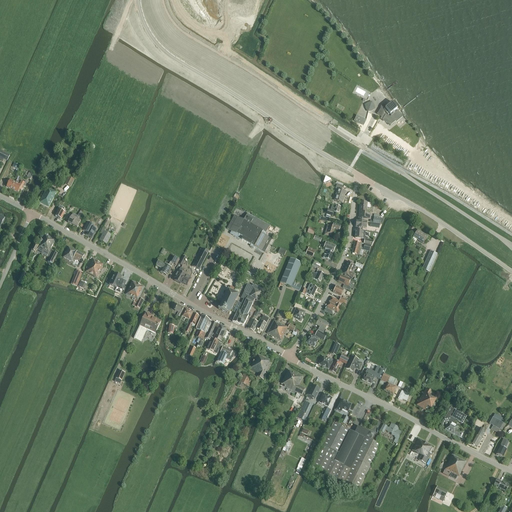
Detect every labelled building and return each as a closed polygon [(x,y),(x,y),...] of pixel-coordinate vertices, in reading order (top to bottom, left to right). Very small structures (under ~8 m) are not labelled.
[(368,103),(365,105),(366,109),(368,113),(372,111),(375,109),(374,105),(372,102),(368,103)] [(392,103),(385,108),(385,109),(391,116),(390,117),(386,115),(382,121),(391,125),(398,120),(398,119),(399,118),(400,117),(400,116),(400,115),(400,114),(399,113),(398,111),(395,113),(394,112),(397,109),(392,103)] [(354,121),(364,126),(366,121),(362,119),(362,120),(356,117),(354,121)] [(0,149),(0,157),(7,161),(10,155),(0,149)] [(71,188),(75,180),(69,177),(65,185),(71,188)] [(13,190),(16,183),(10,180),(8,179),(7,182),(9,183),(7,187),(13,190)] [(16,183),(13,190),(18,193),(20,190),(21,191),(24,185),(25,183),(23,182),(21,181),(20,184),(16,183)] [(343,186),(337,184),(336,188),(338,189),(334,200),(342,203),(346,192),(342,191),(343,186)] [(49,208),(57,192),(48,188),(40,203),(49,208)] [(370,219),(370,214),(366,214),(367,202),(360,202),(359,214),(362,214),(362,219),(370,219)] [(328,210),(326,216),(330,218),(331,216),(333,216),(334,212),(338,213),(340,207),(333,204),(331,210),(328,210)] [(65,213),(63,212),(64,210),(61,207),(59,210),(59,209),(55,216),(58,217),(58,219),(60,220),(61,219),(62,219),(65,213)] [(72,217),(68,223),(73,225),(76,219),(78,216),(73,214),(72,217)] [(233,236),(251,245),(250,247),(254,249),(254,247),(264,253),(272,239),(265,236),(270,227),(247,214),(244,221),(235,216),(228,229),(234,233),(233,236)] [(87,222),(83,230),(87,232),(85,235),(92,238),(97,229),(93,227),(94,226),(87,222)] [(341,231),(342,227),(335,224),(334,228),(328,226),(325,235),(329,237),(330,234),(333,235),(335,229),(341,231)] [(103,228),(102,227),(100,230),(100,229),(99,232),(103,234),(100,240),(106,244),(111,235),(104,232),(106,229),(103,228)] [(424,243),(427,239),(424,236),(425,235),(418,230),(414,237),(424,243)] [(359,238),(365,239),(364,244),(372,246),(374,241),(368,239),(368,237),(366,237),(366,231),(363,231),(363,232),(356,231),(355,238),(359,239),(359,238)] [(42,254),(50,238),(45,235),(39,247),(34,244),(32,250),(36,252),(37,251),(42,254)] [(55,240),(50,238),(42,254),(50,258),(47,262),(52,265),(58,254),(53,252),(52,252),(50,251),(55,240)] [(355,242),(353,252),(352,254),(360,255),(361,250),(363,251),(363,250),(370,252),(371,246),(365,244),(364,248),(362,247),(362,244),(355,242)] [(324,254),(323,258),(330,261),(333,254),(331,253),(331,252),(333,252),(336,246),(326,243),(324,249),(329,251),(328,252),(327,255),(324,254)] [(80,262),(84,255),(69,247),(63,257),(71,261),(73,258),(80,262)] [(309,248),(306,254),(313,257),(315,252),(311,251),(312,249),(309,248)] [(199,270),(200,269),(208,252),(202,249),(193,266),(199,270)] [(438,254),(431,251),(423,269),(429,272),(438,254)] [(168,266),(159,261),(156,266),(163,269),(161,272),(167,276),(174,264),(177,266),(180,260),(173,256),(170,262),(171,262),(168,266)] [(86,272),(96,278),(104,265),(93,259),(86,272)] [(290,259),(280,283),(291,288),(294,283),(301,263),(290,259)] [(352,273),(355,266),(347,262),(342,273),(353,279),(355,274),(352,273)] [(181,268),(176,278),(177,279),(177,280),(181,283),(182,282),(188,285),(192,279),(183,274),(185,270),(181,268)] [(71,285),(77,287),(83,273),(77,270),(71,285)] [(324,274),(317,271),(316,274),(312,272),(310,277),(320,282),(324,274)] [(27,275),(23,273),(18,283),(22,285),(27,275)] [(115,273),(109,285),(117,288),(122,290),(126,282),(121,279),(122,277),(117,274),(115,273)] [(352,288),(349,286),(351,280),(341,276),(339,281),(345,284),(344,287),(351,291),(352,288)] [(84,289),(87,284),(81,281),(78,287),(84,289)] [(132,305),(140,309),(144,300),(139,298),(144,288),(132,282),(126,295),(135,300),(134,302),(132,305)] [(294,283),(291,288),(299,291),(302,286),(294,283)] [(238,311),(233,322),(239,325),(240,324),(244,326),(248,316),(247,315),(255,300),(257,301),(260,295),(261,293),(262,289),(253,285),(252,287),(248,284),(247,285),(246,289),(241,298),(244,299),(238,311)] [(310,284),(306,293),(313,297),(317,288),(310,284)] [(337,287),(334,293),(343,297),(346,292),(337,287)] [(229,314),(238,295),(235,293),(229,290),(222,303),(219,309),(229,314)] [(324,310),(331,315),(333,316),(335,312),(337,313),(343,304),(331,297),(324,310)] [(296,309),(292,317),(301,321),(305,312),(300,310),(302,307),(296,304),(294,308),(296,309)] [(177,305),(174,311),(178,313),(177,316),(179,317),(184,308),(177,305)] [(189,319),(193,313),(186,309),(183,316),(189,319)] [(195,325),(199,316),(194,313),(185,330),(188,332),(192,324),(195,325)] [(142,342),(147,330),(155,333),(160,322),(145,315),(134,338),(142,342)] [(211,321),(202,316),(196,329),(199,330),(196,336),(203,339),(211,321)] [(263,331),(269,319),(264,316),(257,328),(263,331)] [(254,331),(258,322),(252,319),(248,328),(254,331)] [(324,333),(329,324),(320,319),(317,325),(320,327),(319,330),(324,333)] [(213,321),(207,334),(205,338),(209,340),(217,323),(213,321)] [(274,337),(281,324),(274,321),(268,334),(274,337)] [(211,337),(212,338),(221,342),(227,329),(223,326),(218,324),(211,337)] [(281,324),(274,337),(281,341),(288,328),(281,324)] [(297,333),(298,334),(299,331),(295,329),(296,327),(290,324),(288,329),(294,332),(292,334),(296,336),(297,333)] [(306,343),(315,347),(318,340),(317,339),(318,338),(324,341),(327,335),(318,331),(315,336),(313,335),(312,337),(310,335),(306,343)] [(221,342),(212,338),(207,348),(211,350),(210,352),(212,353),(213,353),(214,352),(218,354),(222,345),(220,344),(221,342)] [(331,354),(336,356),(340,346),(335,343),(331,354)] [(224,364),(225,361),(228,355),(230,356),(229,359),(232,360),(233,358),(236,352),(223,347),(216,361),(224,364)] [(257,355),(250,369),(259,373),(257,377),(262,379),(264,380),(266,375),(265,374),(271,362),(257,355)] [(346,364),(349,359),(342,356),(339,361),(346,364)] [(328,370),(332,362),(329,360),(330,359),(328,358),(327,359),(323,357),(319,365),(328,370)] [(360,370),(362,364),(358,362),(359,360),(352,357),(346,369),(353,372),(355,368),(360,370)] [(335,373),(341,363),(336,360),(331,371),(335,373)] [(376,377),(381,380),(384,374),(386,369),(383,368),(383,369),(378,367),(375,372),(369,369),(369,370),(368,370),(363,380),(372,385),(376,377)] [(119,370),(114,381),(120,384),(125,373),(119,370)] [(289,370),(281,385),(285,386),(284,387),(291,391),(292,389),(295,393),(297,394),(301,396),(302,395),(305,389),(298,385),(303,377),(289,370)] [(250,387),(254,379),(243,374),(240,382),(250,387)] [(397,380),(384,374),(381,380),(381,381),(387,384),(384,391),(393,395),(397,387),(394,386),(397,380)] [(450,383),(446,389),(451,392),(455,386),(450,383)] [(308,395),(315,399),(320,389),(313,386),(308,395)] [(423,396),(418,405),(426,410),(428,406),(431,407),(435,401),(427,396),(431,391),(427,389),(424,394),(423,396)] [(407,402),(410,395),(402,391),(398,399),(402,401),(402,400),(407,402)] [(328,408),(332,399),(324,395),(320,404),(328,408)] [(342,400),(337,410),(341,412),(343,409),(348,412),(352,405),(342,400)] [(300,411),(297,419),(300,420),(304,412),(306,413),(310,404),(306,402),(302,411),(300,411)] [(325,422),(331,410),(327,408),(321,420),(325,422)] [(463,424),(467,417),(451,409),(444,423),(449,425),(447,430),(461,438),(463,434),(458,431),(459,427),(454,425),(457,421),(463,424)] [(346,422),(351,425),(356,416),(351,413),(346,422)] [(489,424),(500,430),(503,423),(493,417),(489,424)] [(312,466),(358,489),(381,445),(371,440),(373,435),(358,427),(355,433),(350,431),(337,424),(334,423),(312,466)] [(385,430),(392,434),(391,435),(395,437),(395,438),(396,438),(394,442),(397,444),(403,433),(399,430),(400,428),(392,424),(390,428),(387,427),(387,426),(384,424),(380,431),(384,433),(385,430)] [(479,447),(487,431),(481,428),(473,444),(479,447)] [(507,450),(504,449),(507,441),(504,439),(496,455),(503,458),(507,450)] [(418,440),(412,451),(421,456),(419,461),(424,463),(425,464),(431,454),(429,453),(432,448),(427,445),(428,445),(423,442),(423,443),(418,440)] [(465,463),(452,456),(443,474),(449,477),(451,473),(458,477),(465,463)] [(298,467),(296,470),(300,472),(302,467),(303,467),(306,460),(302,458),(298,466),(298,467)] [(404,464),(401,471),(408,475),(412,467),(404,464)] [(506,492),(510,485),(504,482),(503,485),(502,484),(503,482),(497,480),(493,488),(496,489),(498,487),(498,488),(506,492)] [(435,498),(438,499),(442,502),(448,492),(437,487),(432,496),(435,498)]
